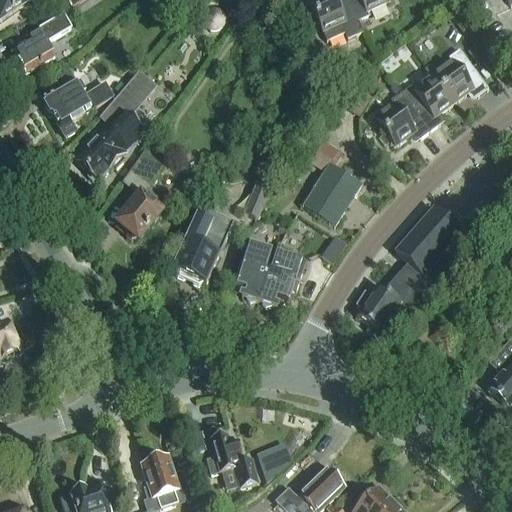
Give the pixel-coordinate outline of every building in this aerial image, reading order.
[(0,0),(0,22),(33,0),(0,0)] [(64,0),(71,10),(85,0),(64,0)] [(359,26),(346,0),(318,0),(308,5),(326,44),(345,36),(348,42),(363,35),(359,26)] [(346,0),(359,26),(368,21),(366,17),(388,7),(385,0),(346,0)] [(288,5),(281,8),(284,16),(291,12),(288,5)] [(204,21),(203,23),(204,25),(204,27),(205,28),(206,30),(207,31),(209,32),(210,33),(212,33),(214,34),(216,33),(217,33),(219,32),(220,31),(222,30),(223,28),(224,27),(224,25),(224,23),(224,22),(224,20),(223,18),(222,17),(221,15),(219,14),(218,13),(216,13),(214,13),(212,13),(210,13),(209,14),(207,15),(206,16),(205,18),(204,19),(204,21)] [(46,46),(69,32),(62,20),(25,42),(27,46),(11,55),(24,78),(55,61),(46,46)] [(474,51),(467,55),(476,67),(482,63),(474,51)] [(452,66),(433,79),(454,108),(473,94),(478,101),(488,94),(459,54),(448,62),(452,66)] [(125,157),(144,138),(129,124),(157,91),(139,77),(100,123),(107,130),(93,145),(95,146),(77,165),(98,186),(112,172),(114,174),(124,165),(121,162),(125,157)] [(441,129),(435,121),(454,108),(433,79),(414,94),(411,90),(401,97),(430,136),(441,129)] [(105,87),(85,99),(76,85),(43,105),(64,141),(75,134),(71,127),(84,119),(82,118),(113,99),(105,87)] [(395,88),(392,91),(398,100),(401,97),(395,88)] [(420,144),(430,136),(401,97),(398,100),(391,105),(393,108),(374,123),(395,151),(415,137),(420,144)] [(325,177),(329,169),(338,156),(317,142),(304,162),(325,177)] [(126,210),(129,212),(116,228),(138,246),(167,211),(147,194),(164,173),(144,157),(123,187),(136,198),(126,210)] [(361,190),(329,169),(325,177),(303,211),(335,232),(361,190)] [(257,189),(243,218),(257,223),(278,198),(257,189)] [(172,276),(205,291),(234,227),(201,212),(172,276)] [(367,334),(376,340),(380,335),(382,337),(385,333),(394,339),(407,320),(456,264),(472,246),(462,238),(434,213),(394,256),(408,268),(384,295),(376,289),(370,299),(365,295),(357,309),(361,312),(356,320),(370,329),(367,334)] [(260,254),(261,249),(248,245),(233,293),(243,296),(241,303),(259,309),(274,258),(260,254)] [(275,314),(277,307),(287,310),(291,297),(296,299),(306,268),(274,258),(259,309),(275,314)] [(430,335),(418,351),(429,360),(431,357),(449,370),(468,344),(449,330),(453,325),(452,324),(464,308),(452,300),(441,316),(439,315),(431,327),(435,329),(430,335)] [(0,329),(0,362),(20,354),(8,326),(0,329)] [(501,376),(487,391),(509,410),(511,406),(511,358),(498,374),(501,376)] [(210,443),(215,461),(205,464),(210,480),(234,473),(239,492),(256,487),(252,472),(248,473),(244,460),(241,461),(237,446),(232,447),(231,443),(227,444),(225,439),(210,443)] [(270,473),(291,464),(284,448),(263,456),(270,473)] [(145,511),(169,511),(172,511),(168,499),(186,493),(182,477),(173,480),(168,463),(165,464),(145,470),(142,471),(148,492),(144,493),(148,505),(143,506),(145,511)] [(287,493),(274,505),(276,506),(281,511),(325,511),(347,492),(336,481),(328,472),(319,481),(304,495),(300,492),(293,499),(287,493)] [(69,499),(70,502),(60,505),(62,511),(110,511),(109,508),(107,509),(100,489),(69,499)] [(392,511),(395,510),(379,493),(359,511),(392,511)]
